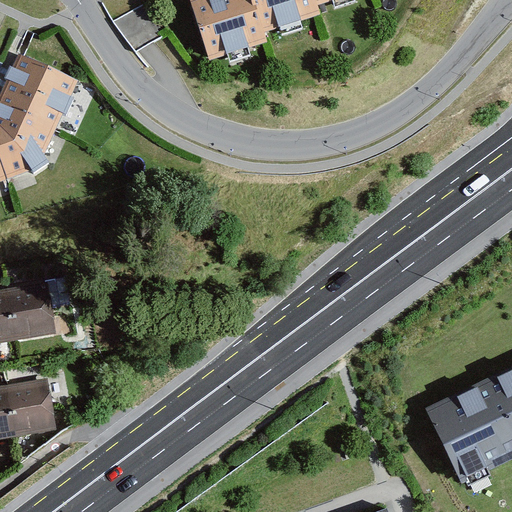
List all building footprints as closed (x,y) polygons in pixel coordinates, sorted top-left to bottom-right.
[(198,0),(192,2),(208,58),(267,41),(263,28),(318,12),(315,0),(198,0)] [(0,183),(38,170),(80,81),(19,54),(0,97),(0,183)] [(49,288),(0,296),(0,343),(56,335),(49,288)] [(511,371),(430,410),(463,480),(511,456),(511,371)] [(0,389),(0,440),(58,432),(50,382),(0,389)]
